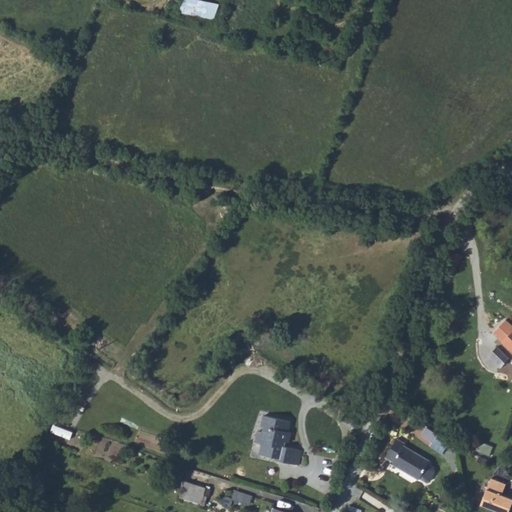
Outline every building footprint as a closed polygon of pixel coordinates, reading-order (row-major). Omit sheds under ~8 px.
[(182,0),(180,12),(215,19),(219,2),(208,0),(182,0)] [(455,251),(448,271),(455,274),(462,254),(455,251)] [(511,325),(505,319),(493,332),(502,341),(502,342),(511,351),(511,325)] [(488,355),(500,367),(509,358),(496,346),(488,355)] [(283,441),(290,442),(292,432),(290,431),(292,421),(265,415),(263,426),(265,426),(264,431),(259,431),(257,442),(264,443),(262,453),(277,457),(277,460),(292,463),(295,448),(286,446),(285,447),(282,446),(283,441)] [(72,437),(74,431),(55,424),(53,430),(72,437)] [(433,440),(438,433),(427,426),(426,425),(421,432),(433,440)] [(449,441),(438,433),(433,440),(430,444),(441,452),(449,441)] [(392,463),(418,478),(419,477),(425,481),(429,480),(434,470),(433,467),(427,463),(429,460),(403,444),(404,442),(396,438),(385,456),(393,461),(392,463)] [(479,450),(491,454),(495,446),(482,441),(479,450)] [(292,463),(300,464),(304,450),(295,448),(292,463)] [(479,504),(499,511),(506,511),(511,500),(511,498),(500,494),(505,484),(490,478),(479,504)] [(207,497),(210,489),(184,481),(178,496),(200,503),(202,496),(207,497)] [(233,497),(250,503),(253,494),(236,488),(233,497)] [(207,497),(215,498),(217,490),(210,489),(207,497)] [(177,499),(199,506),(200,503),(178,496),(177,499)]
